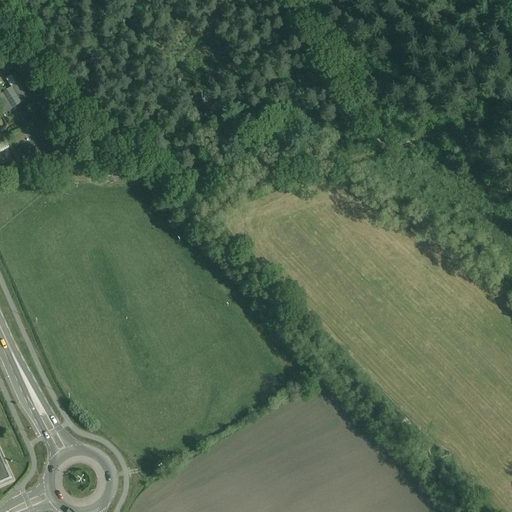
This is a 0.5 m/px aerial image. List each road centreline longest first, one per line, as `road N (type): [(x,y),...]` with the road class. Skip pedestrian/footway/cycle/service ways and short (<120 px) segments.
road 1 (track): [(511,109),(385,144),(299,0)]
road 2 (primary): [(2,332),(59,461)]
road 3 (primary): [(74,453),(2,332)]
